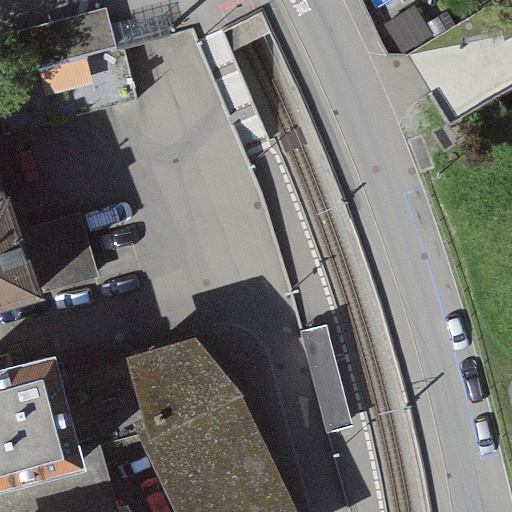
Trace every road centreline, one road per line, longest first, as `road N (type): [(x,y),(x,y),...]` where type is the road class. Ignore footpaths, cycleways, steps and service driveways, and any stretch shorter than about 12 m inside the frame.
road 1 (residential): [(310,0),(401,204),(481,511)]
road 2 (residential): [(176,68),(267,280),(327,511)]
